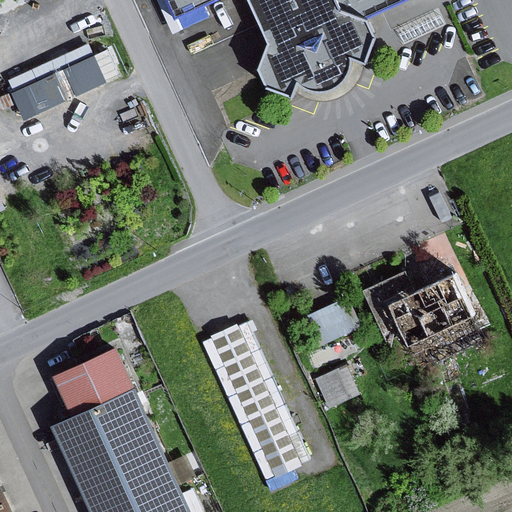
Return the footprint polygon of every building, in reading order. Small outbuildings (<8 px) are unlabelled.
[(172,0),(179,16),(214,0),(255,0),(272,39),(262,64),(271,83),(297,95),(302,80),(310,86),(318,90),(329,90),(338,87),(347,79),(354,71),(357,63),(357,53),(371,58),(379,32),(372,16),(406,0),(172,0)] [(28,117),(122,79),(111,51),(17,90),(28,117)] [(0,212),(10,208),(0,185),(0,212)] [(407,269),(363,289),(387,342),(405,333),(415,355),(428,349),(454,337),(450,327),(478,315),(484,312),(461,263),(415,285),(407,269)] [(364,326),(350,295),(305,315),(319,346),(364,326)] [(489,340),(478,315),(450,327),(454,337),(428,349),(435,364),(489,340)] [(249,320),(240,324),(303,463),(312,459),(249,320)] [(212,334),(213,336),(277,477),(294,469),(304,464),(303,463),(240,324),(239,322),(212,334)] [(213,336),(204,340),(271,491),(299,478),(294,469),(277,477),(213,336)] [(54,422),(95,511),(197,511),(120,344),(56,373),(74,413),(54,422)] [(348,363),(316,377),(330,407),(362,393),(348,363)] [(18,511),(0,473),(0,511),(18,511)]
